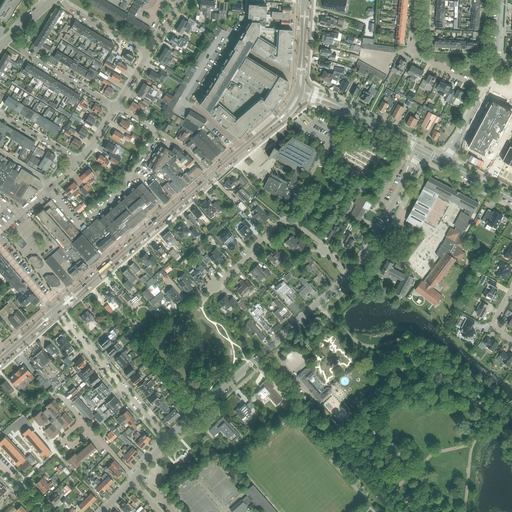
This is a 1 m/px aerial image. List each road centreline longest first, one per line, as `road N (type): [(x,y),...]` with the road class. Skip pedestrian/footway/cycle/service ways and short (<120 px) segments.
road 1 (residential): [(169,438),(348,276)]
road 2 (residential): [(200,307),(287,218),(348,276)]
road 3 (tertiary): [(56,309),(209,176)]
road 4 (residential): [(169,438),(56,309)]
road 5 (residential): [(348,276),(422,150)]
road 6 (residential): [(422,150),(300,89)]
road 7 (residential): [(483,89),(416,55),(418,0)]
road 8 (residential): [(115,107),(19,47),(14,34)]
road 9 (tertiary): [(209,176),(300,89)]
